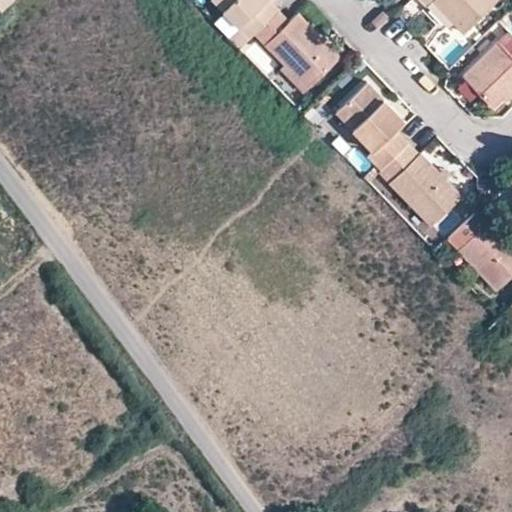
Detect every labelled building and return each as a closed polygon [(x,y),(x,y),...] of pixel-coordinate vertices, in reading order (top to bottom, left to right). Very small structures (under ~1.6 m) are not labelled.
[(213,0),(224,11),(233,2),(231,0),(213,0)] [(231,0),(233,2),(224,11),(250,39),(255,34),(277,12),(280,9),(271,0),(231,0)] [(423,0),(428,4),(431,0),(432,0),(454,21),(464,31),(496,0),(423,0)] [(453,22),(454,21),(432,0),(431,0),(428,4),(448,26),(453,22)] [(277,12),(255,34),(293,76),(306,89),(307,90),(308,89),(339,59),(296,15),(288,22),(277,12)] [(461,78),(463,80),(476,93),(491,108),(500,98),(507,91),(511,93),(511,91),(511,34),(508,31),(461,78)] [(303,94),(307,90),(306,89),(293,76),(289,79),(303,94)] [(396,128),(401,122),(389,110),(394,104),(370,80),(339,110),(376,147),(370,154),(384,167),(409,142),(410,141),(396,128)] [(469,100),(476,93),(463,80),(456,87),(469,100)] [(503,102),(511,93),(507,91),(500,98),(503,102)] [(407,118),(394,104),(389,110),(401,122),(407,118)] [(409,142),(384,167),(382,169),(433,224),(463,194),(423,152),(421,154),(409,142)] [(362,170),(370,159),(355,147),(347,158),(362,170)] [(511,240),(488,217),(486,220),(477,210),(449,238),(497,287),(511,272),(511,240)]
